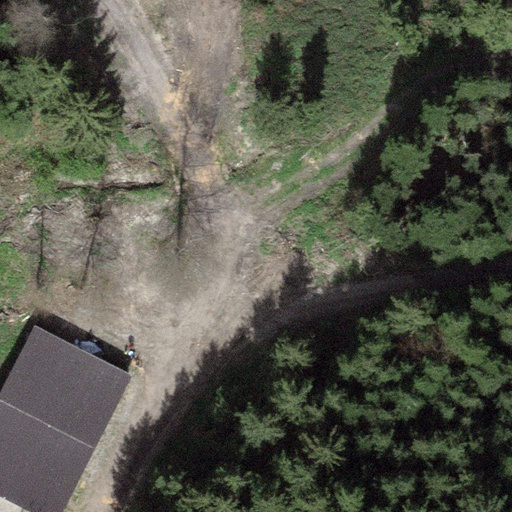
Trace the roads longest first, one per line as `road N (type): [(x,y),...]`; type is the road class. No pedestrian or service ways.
road 1 (track): [(119,0),(194,95),(218,297),(98,511)]
road 2 (track): [(218,297),(317,310),(511,265)]
